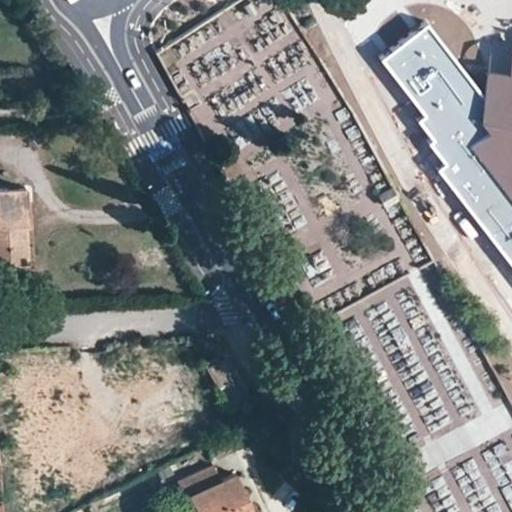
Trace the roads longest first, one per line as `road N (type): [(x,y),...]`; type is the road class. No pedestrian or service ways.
road 1 (residential): [(266,303),(175,321),(0,330)]
road 2 (tertiary): [(140,81),(266,303)]
road 3 (tertiary): [(266,303),(382,511)]
